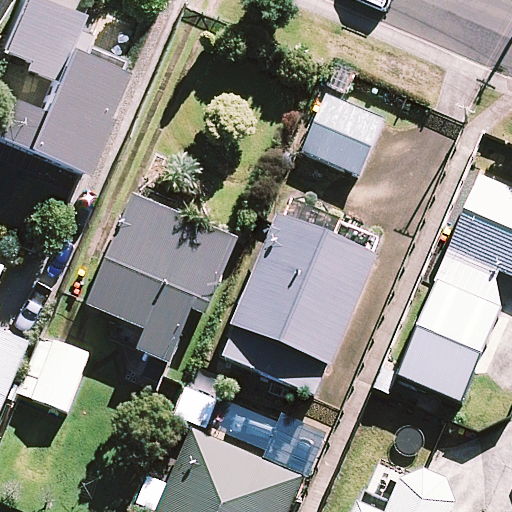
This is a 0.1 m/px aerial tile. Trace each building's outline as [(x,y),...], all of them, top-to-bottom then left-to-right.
[(0,0),(0,18),(9,3),(3,0),(0,0)] [(29,0),(22,0),(2,52),(26,62),(23,69),(51,80),(37,115),(6,103),(0,118),(0,144),(79,176),(119,76),(62,54),(76,18),(29,0)] [(382,125),(326,102),(304,156),(359,179),(382,125)] [(511,195),(481,182),(413,340),(468,363),(505,276),(511,278),(511,195)] [(234,242),(136,199),(88,309),(148,335),(139,354),(168,367),(192,311),(201,316),(234,242)] [(383,242),(289,201),(221,359),(316,400),(383,242)] [(0,401),(24,343),(0,333),(0,401)] [(89,359),(43,340),(20,396),(67,415),(89,359)] [(287,511),(300,482),(189,435),(166,489),(147,482),(137,506),(151,511),(287,511)] [(453,511),(460,498),(408,475),(391,511),(365,511),(360,510),(359,511),(453,511)]
